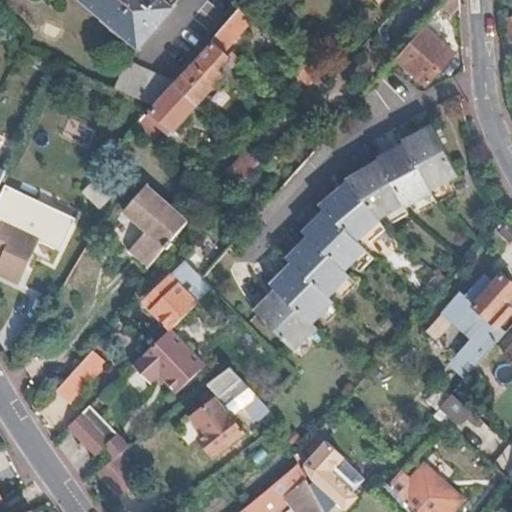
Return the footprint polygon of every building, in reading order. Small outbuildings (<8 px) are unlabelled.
[(171,9),(160,0),(79,0),(138,49),(171,9)] [(459,0),(449,0),(440,11),(445,16),(449,12),(451,14),(460,6),(459,1),(459,0)] [(149,118),(162,129),(169,135),(239,56),(232,48),(226,55),(224,52),(255,17),(244,7),(210,44),(214,46),(149,118)] [(0,32),(7,39),(17,27),(7,19),(0,26),(0,32)] [(425,28),(398,58),(427,84),(454,55),(425,28)] [(113,88),(153,105),(170,80),(126,61),(113,88)] [(145,114),(138,123),(154,138),(162,129),(149,118),(145,114)] [(458,170),(435,121),(405,135),(405,138),(380,151),(382,155),(349,171),(351,177),(324,208),(327,211),(308,233),(312,237),(291,259),(295,263),(276,285),(279,288),(258,311),(300,349),(311,336),(309,333),(318,323),(316,321),(327,308),(325,306),(333,296),(331,294),(343,280),(339,277),(347,268),(345,266),(358,252),(355,249),(364,239),(358,234),(368,222),(364,217),(378,209),(379,211),(394,204),(391,199),(403,193),(407,200),(420,193),(420,190),(430,184),(428,181),(441,175),(443,178),(458,170)] [(246,180),(264,162),(249,148),(232,166),(246,180)] [(33,195),(42,172),(33,169),(23,191),(33,195)] [(57,179),(42,172),(33,195),(18,227),(4,221),(0,229),(0,258),(3,260),(0,268),(21,277),(38,237),(37,236),(51,203),(48,201),(57,179)] [(99,208),(111,199),(96,181),(85,190),(99,208)] [(192,222),(150,185),(128,209),(151,230),(136,247),(155,264),(192,222)] [(511,212),(501,224),(511,233),(511,212)] [(172,328),(198,304),(170,275),(145,298),(172,328)] [(511,295),(511,288),(499,277),(490,288),(485,285),(486,284),(481,279),(463,300),(457,295),(439,317),(470,343),(447,366),(464,380),(503,335),(495,328),(510,310),(504,305),(511,295)] [(172,328),(134,365),(150,383),(154,379),(159,374),(165,380),(176,391),(206,364),(172,328)] [(511,346),(502,358),(511,365),(511,346)] [(92,353),(57,392),(70,404),(105,365),(92,353)] [(256,419),(270,408),(268,406),(231,367),(211,383),(221,396),(229,390),(256,419)] [(159,385),(165,380),(159,374),(154,379),(159,385)] [(451,394),(434,414),(439,419),(446,412),(460,423),(471,412),(451,394)] [(215,456),(244,433),(225,409),(217,397),(193,416),(206,433),(201,437),(215,456)] [(98,455),(106,448),(120,434),(92,405),(71,426),(98,455)] [(106,448),(116,459),(123,453),(131,446),(120,434),(106,448)] [(316,481),(311,486),(312,487),(323,509),(324,511),(328,511),(338,501),(347,509),(358,497),(330,473),(344,458),(326,442),(305,466),(312,477),(316,481)] [(112,462),(130,487),(141,478),(123,453),(116,459),(112,462)] [(100,471),(119,496),(130,487),(112,462),(100,471)] [(311,486),(299,464),(259,496),(271,510),(287,498),(297,511),(324,511),(323,509),(312,487),(311,486)] [(414,511),(444,511),(402,473),(392,483),(388,487),(414,511)] [(240,510),(241,511),(268,511),(271,510),(259,496),(240,510)]
